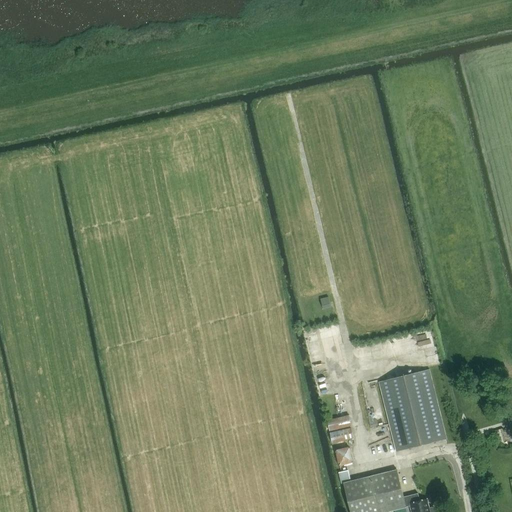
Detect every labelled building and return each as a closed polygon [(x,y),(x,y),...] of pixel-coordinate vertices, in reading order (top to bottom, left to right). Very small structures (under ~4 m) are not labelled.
[(321,297),(322,307),(330,307),(330,297),(321,297)] [(396,452),(446,439),(429,369),(379,382),(396,452)] [(327,420),(329,431),(351,426),(349,415),(327,420)] [(351,428),(330,433),(332,444),(353,439),(351,428)] [(349,446),(335,448),(337,465),(352,463),(349,446)] [(339,473),(341,483),(351,481),(348,470),(339,473)] [(344,483),(350,511),(385,511),(406,507),(406,506),(410,505),(411,511),(435,511),(435,509),(432,507),(429,508),(427,499),(419,501),(418,494),(404,497),(397,470),(344,483)]
